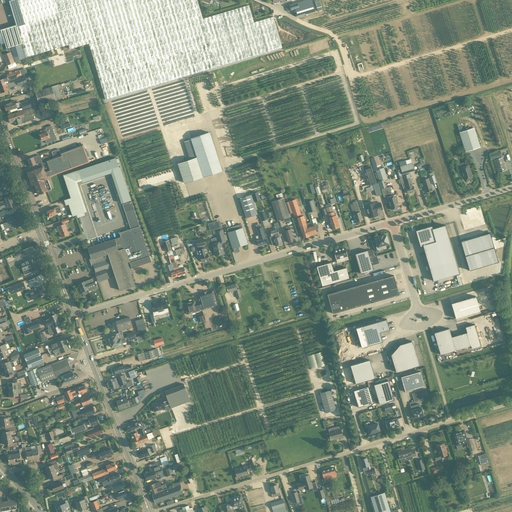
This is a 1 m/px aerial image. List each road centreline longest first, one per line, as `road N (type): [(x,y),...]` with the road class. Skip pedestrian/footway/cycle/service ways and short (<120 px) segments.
road 1 (residential): [(153,511),(511,403)]
road 2 (unclassified): [(72,315),(392,223)]
road 3 (tertiary): [(148,511),(72,315)]
road 4 (unclassified): [(392,223),(511,187)]
